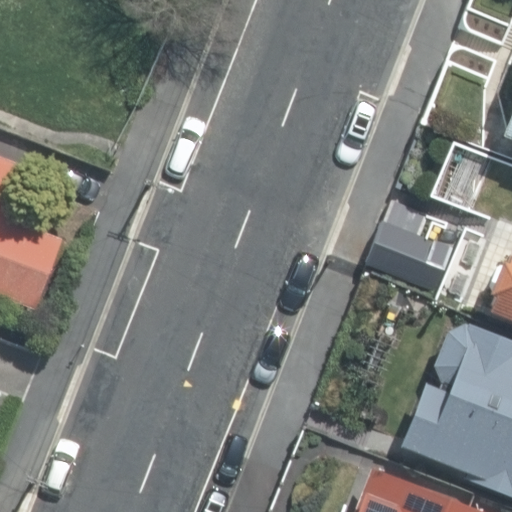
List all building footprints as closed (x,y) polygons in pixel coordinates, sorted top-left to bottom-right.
[(511,88),(497,129),(511,134),(511,88)] [(0,287),(51,308),(75,239),(30,217),(51,175),(0,155),(0,287)] [(511,248),(496,243),(483,303),(511,315),(511,248)] [(511,342),(445,318),(397,449),(511,491),(511,342)] [(485,511),(372,471),(353,511),(485,511)]
